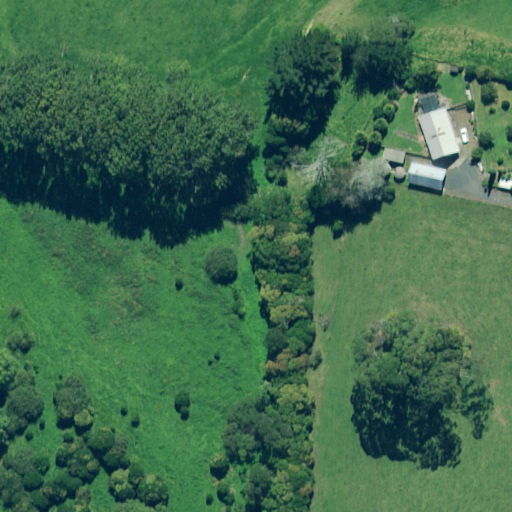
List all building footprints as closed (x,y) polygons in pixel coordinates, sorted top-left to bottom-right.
[(441,111),(437,97),(420,102),(423,110),(419,112),(434,160),(460,152),(446,110),(441,111)] [(407,151),(387,148),(385,160),(405,163),(407,151)] [(448,170),(414,164),(410,184),(444,190),(448,170)] [(407,168),(395,167),(394,179),(406,180),(407,168)] [(511,181),(502,179),(500,187),(511,190),(511,181)]
